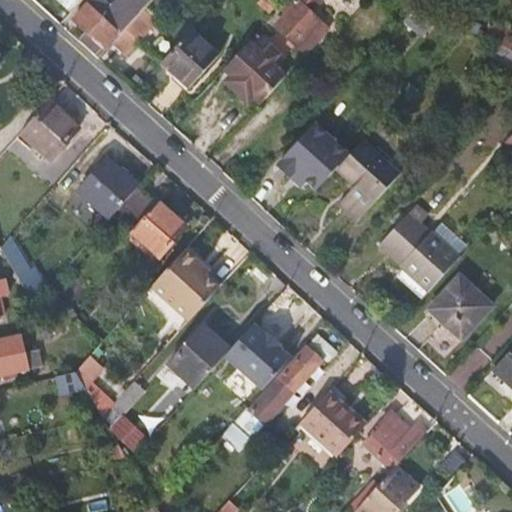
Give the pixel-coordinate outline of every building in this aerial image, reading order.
[(55,0),(69,12),(80,0),(55,0)] [(86,30),(77,39),(97,57),(108,45),(149,1),(149,0),(112,0),(108,6),(101,0),(89,0),(73,18),(86,30)] [(298,30),(313,44),(329,27),(302,2),(299,0),(284,0),(277,9),(281,12),(270,25),(288,41),(298,30)] [(165,14),(149,1),(108,45),(123,59),(165,14)] [(414,7),(404,18),(424,35),(439,18),(414,7)] [(511,33),(488,22),(487,40),(510,50),(511,33)] [(298,30),(288,41),(303,55),(313,44),(298,30)] [(216,58),(187,33),(160,62),(189,88),(216,58)] [(252,99),(258,104),(286,73),(272,60),(280,52),(269,42),(261,50),(249,39),(221,70),(226,74),(252,99)] [(499,64),(511,66),(511,50),(510,50),(499,64)] [(226,74),(220,80),(247,105),(252,99),(226,74)] [(76,127),(47,101),(18,132),(48,158),(76,127)] [(307,181),(316,189),(335,168),(351,151),(318,121),(279,165),(302,186),(307,181)] [(401,171),(365,137),(351,151),(335,168),(354,186),(338,203),(357,220),(401,171)] [(85,205),(90,209),(96,214),(80,233),(88,241),(114,212),(135,189),(136,186),(93,149),(74,171),(86,183),(79,190),(89,199),(85,205)] [(154,205),(135,189),(114,212),(133,228),(154,205)] [(67,203),(55,193),(25,227),(42,242),(57,224),(53,219),(67,203)] [(187,229),(158,202),(154,205),(133,228),(132,231),(161,258),(187,229)] [(425,291),(467,246),(441,222),(431,233),(420,222),(428,214),(416,204),(377,246),(399,267),(402,269),(395,276),(419,298),(425,291)] [(74,228),(80,233),(96,214),(90,209),(74,228)] [(502,232),(490,221),(482,229),(494,240),(502,232)] [(210,269),(186,247),(151,285),(189,319),(220,286),(206,273),(210,269)] [(33,266),(19,274),(36,303),(41,295),(32,280),(39,276),(33,266)] [(492,304),(459,275),(428,309),(461,339),(492,304)] [(0,297),(9,295),(6,279),(0,279),(0,297)] [(163,371),(188,394),(203,379),(223,355),(198,333),(163,371)] [(25,350),(22,334),(0,338),(0,373),(3,373),(5,376),(16,374),(14,370),(41,364),(37,347),(25,350)] [(248,408),(245,406),(241,410),(260,426),(321,359),(306,345),(248,408)] [(511,346),(494,366),(511,381),(511,346)] [(78,366),(75,369),(84,384),(93,399),(102,415),(105,412),(108,410),(114,403),(78,366)] [(58,391),(84,384),(75,369),(54,374),(58,391)] [(136,391),(129,385),(114,403),(108,410),(114,415),(136,391)] [(346,398),(332,385),(327,391),(341,403),(346,398)] [(338,406),(341,403),(327,391),(298,423),(304,428),(335,456),(362,428),(338,406)] [(250,437),(260,426),(241,410),(232,421),(239,427),(250,437)] [(179,411),(151,440),(163,452),(185,429),(182,426),(189,420),(179,411)] [(107,417),(105,412),(102,415),(117,439),(127,454),(135,445),(107,417)] [(365,445),(392,470),(395,467),(420,439),(390,412),(381,422),(384,425),(365,445)] [(227,440),(233,434),(239,427),(232,421),(220,434),(227,440)] [(299,433),(304,428),(298,423),(293,428),(299,433)] [(250,437),(239,427),(233,434),(247,447),(254,440),(250,437)] [(107,446),(116,463),(119,463),(129,460),(127,454),(117,439),(107,446)] [(164,491),(142,453),(133,457),(156,495),(164,491)] [(431,476),(444,487),(461,469),(447,457),(431,476)] [(119,463),(145,507),(156,505),(129,460),(119,463)] [(394,511),(417,487),(395,467),(392,470),(353,511),(394,511)] [(232,511),(238,505),(230,498),(218,510),(220,511),(232,511)]
